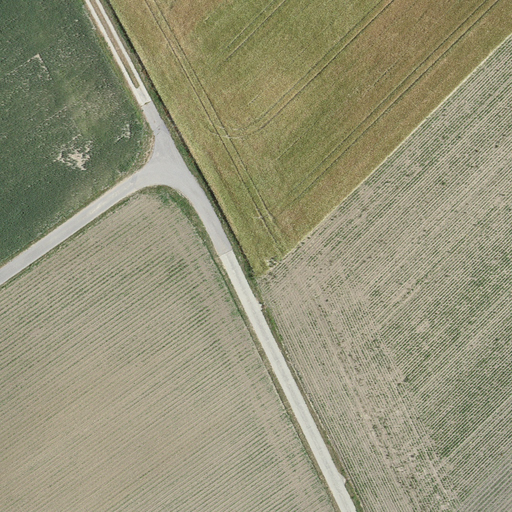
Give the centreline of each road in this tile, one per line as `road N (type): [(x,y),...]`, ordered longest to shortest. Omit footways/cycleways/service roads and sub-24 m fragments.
road 1 (track): [(355,511),(215,223),(173,168)]
road 2 (track): [(173,168),(140,182),(0,280)]
road 3 (track): [(173,168),(88,0)]
